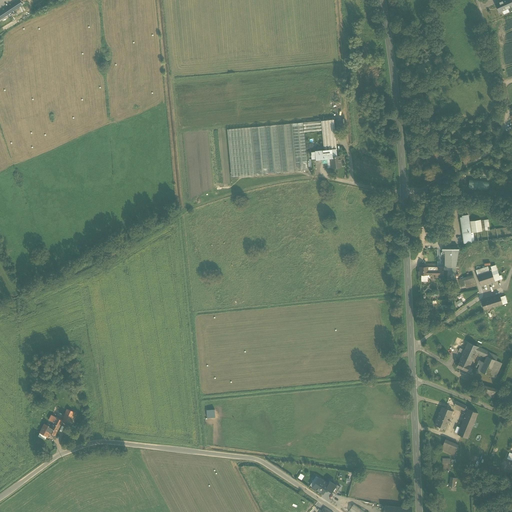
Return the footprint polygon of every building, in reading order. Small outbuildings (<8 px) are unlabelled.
[(19,0),(0,12),(0,19),(22,5),(19,0)] [(511,2),(511,0),(504,0),(495,4),(499,12),(503,11),(511,6),(511,2)] [(511,6),(503,11),(504,14),(511,11),(511,6)] [(324,151),(336,150),(337,149),(334,120),(321,121),(322,131),(323,146),(324,151)] [(322,131),(321,121),(303,123),(304,132),(322,131)] [(304,132),(303,123),(292,124),(297,171),(308,170),(304,132)] [(290,124),(279,125),(283,172),(295,171),(290,124)] [(281,173),(277,125),(265,126),(270,174),(281,173)] [(256,175),(270,174),(265,126),(252,127),(256,175)] [(256,175),(252,127),(227,130),(232,177),(256,175)] [(230,187),(225,130),(209,131),(214,188),(230,187)] [(324,151),(323,151),(324,158),(327,158),(330,157),(337,156),(336,150),(324,151)] [(337,156),(330,157),(331,163),(331,168),(341,167),(340,156),(337,156)] [(488,190),(489,182),(470,181),(469,188),(488,190)] [(489,230),(488,219),(480,221),(482,231),(489,230)] [(480,220),(469,222),(461,223),(464,243),(464,244),(474,242),(473,232),(482,231),(480,221),(480,220)] [(459,249),(442,249),(442,252),(445,252),(445,267),(452,267),(455,267),(459,249)] [(488,266),(476,270),(477,275),(489,272),(488,266)] [(428,267),(419,267),(419,272),(418,272),(418,275),(421,275),(421,278),(423,280),(426,280),(427,279),(427,275),(428,275),(435,275),(435,271),(428,271),(428,267)] [(492,271),(491,271),(495,281),(500,280),(496,269),(492,271)] [(489,272),(477,275),(481,286),(495,281),(491,271),(489,272)] [(473,275),(462,277),(464,284),(464,286),(466,285),(475,283),(473,275)] [(500,296),(489,299),(492,308),(502,304),(500,297),(500,296)] [(489,299),(481,301),(483,310),(492,308),(489,299)] [(424,329),(427,332),(437,325),(434,321),(424,329)] [(463,353),(461,358),(471,363),(475,353),(486,358),(487,356),(487,357),(489,353),(489,352),(468,342),(464,350),(463,353)] [(498,357),(489,353),(487,357),(496,361),(498,357)] [(487,357),(487,356),(486,358),(484,362),(480,372),(490,376),(496,361),(487,357)] [(471,363),(461,358),(457,367),(467,371),(467,372),(469,367),(471,363)] [(479,360),(475,370),(480,372),(484,362),(479,360)] [(496,361),(490,376),(495,378),(502,363),(496,361)] [(496,389),(480,385),(478,393),(493,398),(496,389)] [(466,407),(456,402),(454,406),(464,411),(466,407)] [(452,412),(442,408),(438,418),(448,422),(452,412)] [(207,409),(207,417),(216,417),(216,409),(207,409)] [(478,414),(468,409),(464,418),(474,423),(478,414)] [(56,417),(53,422),(50,427),(44,424),(40,433),(46,436),(48,432),(54,436),(62,421),(56,417)] [(448,422),(438,418),(434,425),(445,430),(448,422)] [(474,423),(464,418),(457,435),(467,439),(474,423)] [(458,446),(445,440),(441,448),(455,453),(458,446)] [(455,453),(441,448),(442,452),(453,457),(455,453)] [(317,481),(313,487),(323,494),(327,488),(329,485),(319,478),(317,481)] [(336,486),(330,482),(329,485),(327,488),(332,492),(333,491),(336,486)]
